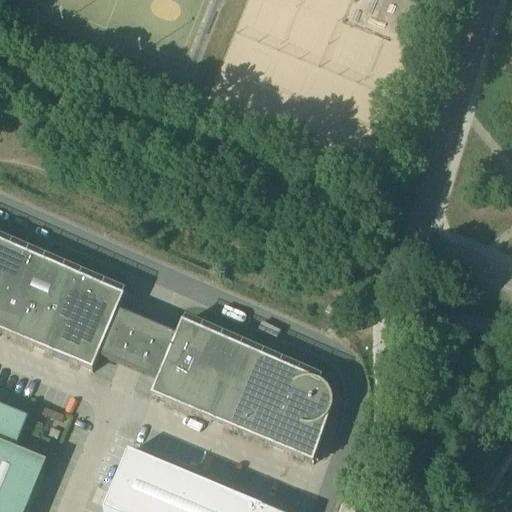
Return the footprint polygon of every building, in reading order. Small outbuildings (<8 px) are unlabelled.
[(0,322),(28,258),(0,245),(0,322)] [(0,335),(49,356),(81,281),(28,258),(0,322),(0,335)] [(119,314),(125,300),(81,281),(49,356),(93,374),(99,360),(119,314)] [(178,340),(119,314),(99,360),(158,385),(152,399),(232,432),(263,361),(184,326),(178,340)] [(300,377),(263,361),(232,432),(268,448),(300,377)] [(318,385),(300,377),(268,448),(313,467),(332,414),(333,410),(333,406),(333,402),(332,398),(330,395),(328,392),(325,389),(322,387),(318,385)] [(28,420),(0,408),(0,511),(27,511),(47,465),(15,452),(28,420)] [(263,511),(128,455),(103,511),(263,511)]
